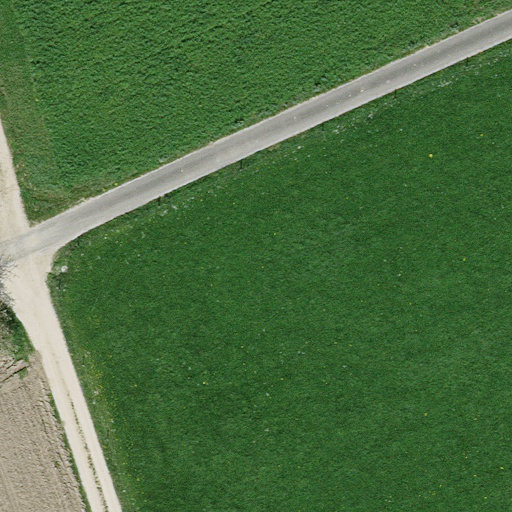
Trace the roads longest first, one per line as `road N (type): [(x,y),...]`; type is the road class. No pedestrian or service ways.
road 1 (unclassified): [(0,259),(511,26)]
road 2 (track): [(0,170),(103,511)]
